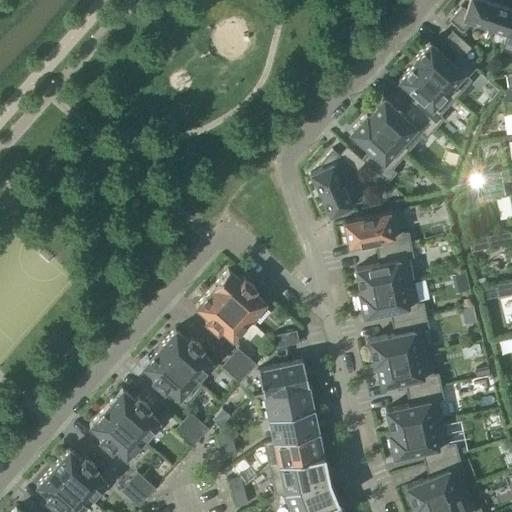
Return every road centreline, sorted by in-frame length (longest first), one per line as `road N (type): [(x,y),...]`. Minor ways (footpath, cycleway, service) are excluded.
road 1 (residential): [(0,481),(213,242),(238,240),(325,319)]
road 2 (residential): [(423,0),(295,143),(292,176),(325,319)]
road 3 (residential): [(325,319),(373,511)]
